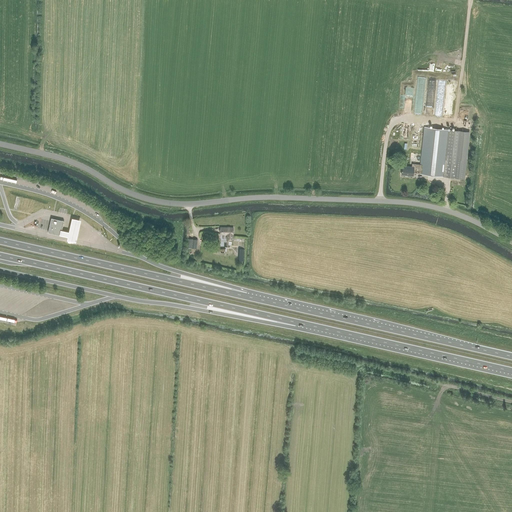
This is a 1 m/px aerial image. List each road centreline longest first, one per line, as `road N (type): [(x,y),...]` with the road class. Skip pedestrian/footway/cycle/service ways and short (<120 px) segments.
road 1 (tertiary): [(511,242),(455,213),(392,201),(153,202),(75,163),(0,144)]
road 2 (trunk): [(0,255),(295,322)]
road 3 (trunk): [(511,357),(246,296)]
road 4 (trunk): [(246,296),(0,240)]
road 5 (trunk): [(295,322),(511,371)]
road 6 (trunk): [(114,296),(295,322)]
